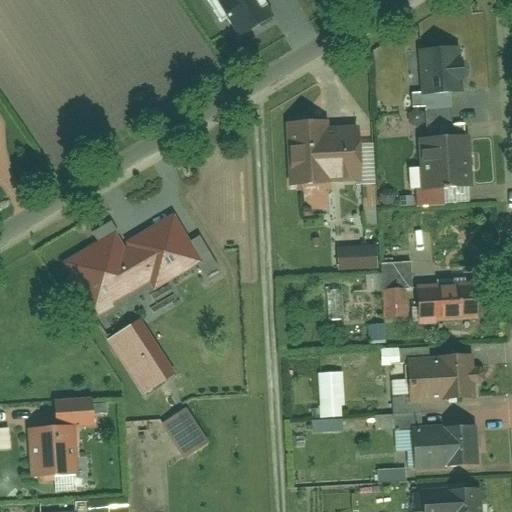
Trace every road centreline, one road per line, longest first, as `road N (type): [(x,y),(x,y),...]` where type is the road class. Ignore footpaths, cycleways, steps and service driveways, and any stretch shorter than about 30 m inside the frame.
road 1 (residential): [(0,240),(406,0)]
road 2 (residential): [(511,181),(501,0)]
